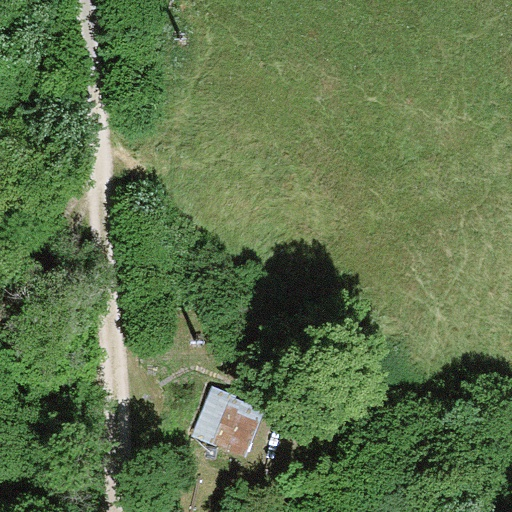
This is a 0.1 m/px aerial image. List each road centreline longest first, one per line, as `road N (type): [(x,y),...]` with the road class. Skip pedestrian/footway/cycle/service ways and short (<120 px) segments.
road 1 (track): [(108,194),(115,414),(97,511)]
road 2 (track): [(98,0),(108,194)]
road 3 (track): [(108,194),(0,286)]
